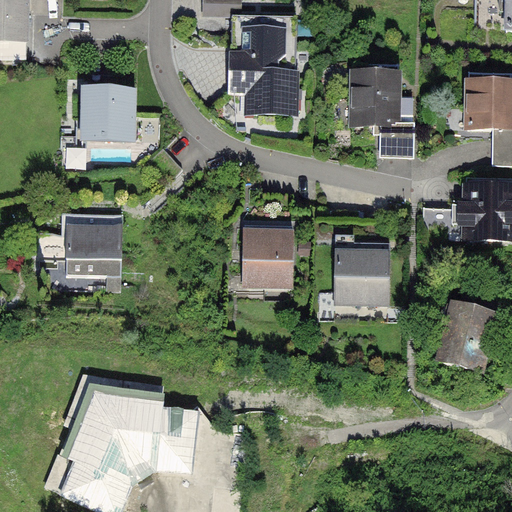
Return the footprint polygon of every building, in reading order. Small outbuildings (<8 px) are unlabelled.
[(0,0),(0,60),(28,61),(28,0),(0,0)] [(241,18),(241,0),(205,0),(205,17),(241,18)] [(511,0),(475,0),(475,43),(508,43),(508,34),(511,33),(511,0)] [(298,22),(233,20),(231,95),(254,95),(254,116),(296,117),(298,22)] [(400,79),(354,78),(353,128),(383,128),(383,159),(412,160),(413,109),(400,109),(400,79)] [(511,87),(469,87),(469,132),(506,132),(506,140),(495,139),(495,167),(511,167),(511,87)] [(135,142),(136,91),(84,90),(83,141),(135,142)] [(511,192),(468,191),(468,205),(455,205),(455,211),(425,211),(424,241),(511,242),(511,192)] [(123,220),(64,218),(63,253),(67,253),(67,278),(108,279),(108,293),(122,293),(123,220)] [(294,231),(246,230),(245,284),(293,285),(294,231)] [(391,247),(337,247),(337,303),(367,303),(367,307),(391,307),(391,247)] [(482,376),(501,303),(472,295),(467,312),(454,309),(439,365),(482,376)] [(169,389),(90,377),(49,483),(110,511),(125,511),(137,480),(155,470),(197,475),(206,405),(170,403),(169,389)]
